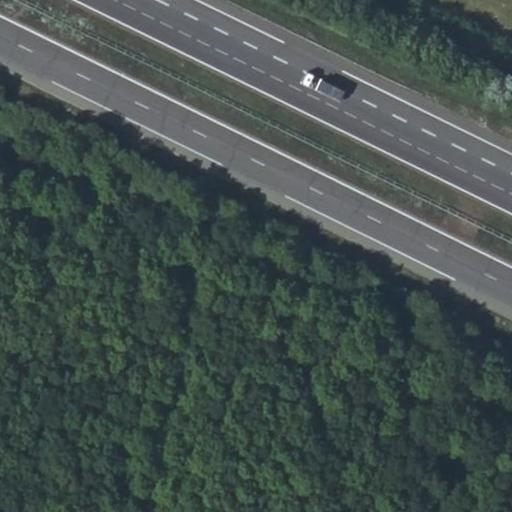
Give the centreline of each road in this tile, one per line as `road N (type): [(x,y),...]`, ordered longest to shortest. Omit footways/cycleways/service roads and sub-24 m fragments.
road 1 (trunk): [(0,36),(511,287)]
road 2 (trunk): [(511,194),(115,0)]
